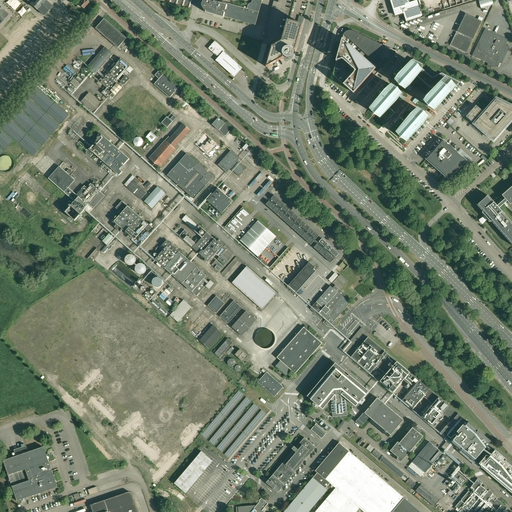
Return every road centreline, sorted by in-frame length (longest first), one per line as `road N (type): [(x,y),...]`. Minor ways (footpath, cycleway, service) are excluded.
road 1 (primary): [(296,129),(318,179),(511,378)]
road 2 (unclassified): [(449,205),(322,85),(337,27),(356,18)]
road 3 (unclassified): [(511,445),(390,304)]
road 4 (primary): [(425,256),(336,171),(310,122)]
road 5 (unknown): [(459,457),(430,485),(353,421)]
road 6 (primary): [(310,122),(309,82),(331,0)]
road 7 (unclassified): [(312,0),(289,84),(272,87),(257,73)]
road 8 (primary): [(511,344),(425,256)]
road 9 (primary): [(321,0),(295,117)]
